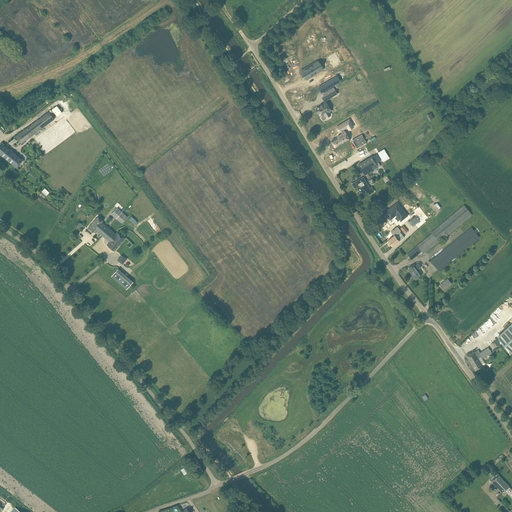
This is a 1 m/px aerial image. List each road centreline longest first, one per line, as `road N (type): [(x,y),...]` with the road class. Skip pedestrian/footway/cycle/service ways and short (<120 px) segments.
road 1 (unclassified): [(217,487),(188,439),(37,252),(0,226)]
road 2 (unclassified): [(428,315),(386,263),(252,47)]
road 3 (unclassified): [(217,487),(303,442),(428,315)]
road 4 (unclassified): [(511,435),(428,315)]
